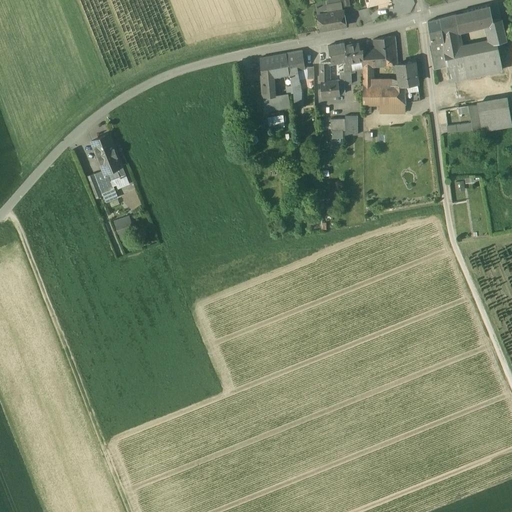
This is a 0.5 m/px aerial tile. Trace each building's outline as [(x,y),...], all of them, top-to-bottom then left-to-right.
[(348,0),(315,0),(317,14),(343,10),(342,7),(350,6),(348,0)] [(489,7),(456,15),(459,31),(487,24),(493,22),(493,21),(489,7)] [(343,10),(317,14),(320,30),(346,26),(343,10)] [(456,15),(439,19),(443,35),(457,31),(459,31),(456,15)] [(439,19),(428,22),(432,44),(444,42),(444,36),(443,37),(443,35),(439,19)] [(500,19),(493,21),(493,22),(487,24),(492,44),(492,45),(497,44),(506,42),(500,19)] [(457,31),(443,35),(443,37),(444,36),(444,42),(444,45),(459,42),(457,31)] [(394,37),(374,40),(374,49),(375,56),(383,55),(384,64),(397,63),(394,37)] [(444,42),(432,44),(433,51),(430,52),(434,69),(447,67),(447,66),(444,52),(444,45),(444,42)] [(476,47),(461,50),(459,42),(444,45),(444,52),(447,66),(447,67),(450,81),(481,75),(476,47)] [(344,43),(328,47),(331,63),(345,61),(347,61),(344,46),(344,43)] [(359,43),(344,46),(347,61),(347,63),(351,63),(363,60),(363,50),(363,49),(360,50),(359,43)] [(492,45),(492,44),(476,47),(481,75),(501,71),(497,44),(492,45)] [(374,49),(363,50),(363,60),(363,68),(372,67),(384,66),(384,64),(383,55),(375,56),(374,49)] [(302,50),(286,53),(289,71),(297,69),(305,68),(302,50)] [(286,53),(260,59),(262,76),(269,74),(270,77),(272,77),(286,74),(286,73),(285,72),(289,71),(286,53)] [(414,63),(397,65),(399,86),(404,85),(417,83),(414,63)] [(372,67),(363,68),(363,86),(371,86),(372,67)] [(297,69),(289,71),(289,73),(293,92),(301,91),(297,69)] [(269,74),(262,76),(264,98),(275,96),(274,82),(272,82),(272,77),(270,77),(269,74)] [(328,82),(321,83),(321,96),(345,94),(345,85),(344,81),(340,81),(328,82)] [(417,83),(404,85),(404,86),(405,94),(419,92),(417,83)] [(371,86),(363,86),(362,104),(385,104),(405,105),(405,94),(404,86),(371,86)] [(275,96),(264,98),(265,112),(289,107),(287,94),(275,96)] [(507,97),(477,101),(477,105),(482,131),(511,126),(507,97)] [(405,105),(385,104),(385,113),(405,113),(405,105)] [(477,105),(469,106),(470,113),(472,123),(473,130),(473,133),(482,131),(477,105)] [(469,106),(458,107),(459,115),(470,113),(469,106)] [(284,114),(268,116),(270,128),(285,126),(284,114)] [(357,116),(345,116),(345,119),(345,131),(345,135),(357,135),(357,116)] [(345,119),(330,119),(330,131),(345,131),(345,119)] [(472,123),(447,126),(448,133),(460,131),(460,132),(473,130),(472,123)] [(108,135),(91,142),(100,164),(117,157),(108,135)] [(117,157),(100,164),(103,171),(104,174),(121,167),(117,157)] [(103,171),(94,174),(99,186),(110,182),(125,176),(121,167),(104,174),(103,171)] [(94,174),(93,173),(86,176),(89,182),(95,199),(103,196),(99,186),(94,174)] [(125,176),(110,182),(112,187),(117,185),(119,188),(128,184),(125,176)] [(110,182),(99,186),(103,196),(103,197),(114,192),(112,187),(110,182)] [(114,192),(103,197),(105,203),(117,198),(114,192)] [(115,222),(121,239),(135,234),(129,217),(115,222)]
